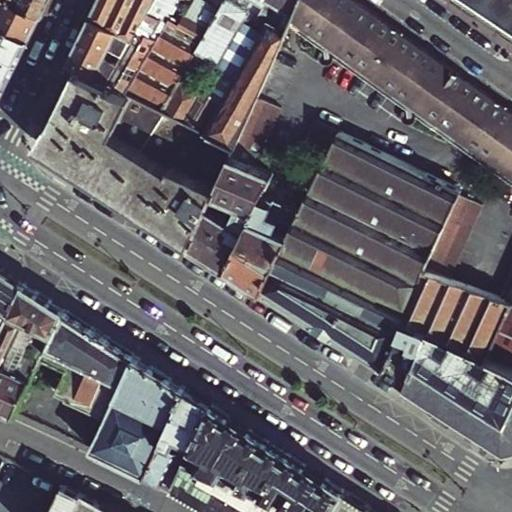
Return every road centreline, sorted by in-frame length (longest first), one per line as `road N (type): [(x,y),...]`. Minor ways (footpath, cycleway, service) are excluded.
road 1 (secondary): [(511,498),(0,171)]
road 2 (secondary): [(0,214),(457,511)]
road 3 (residential): [(177,511),(0,425)]
road 4 (residential): [(76,0),(0,153)]
road 5 (residential): [(511,81),(393,0)]
